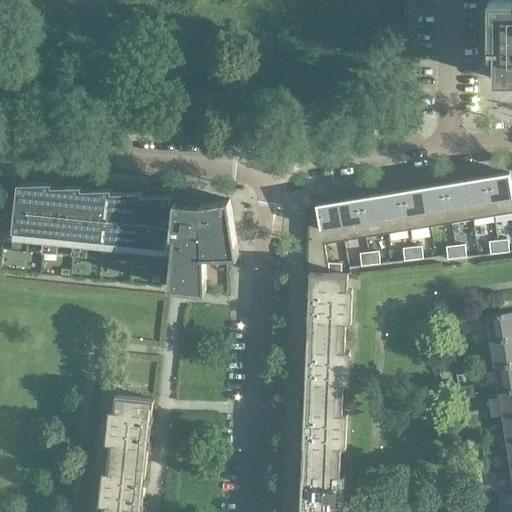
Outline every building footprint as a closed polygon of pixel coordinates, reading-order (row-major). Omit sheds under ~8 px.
[(511,0),(489,0),(489,48),(495,48),(495,79),(511,78),(511,0)] [(511,212),(511,187),(509,172),(487,176),(494,216),(511,212)] [(494,216),(487,176),(466,179),(473,219),(494,216)] [(473,219),(466,179),(445,183),(451,223),(473,219)] [(52,182),(18,183),(13,229),(6,228),(4,246),(163,262),(164,252),(173,253),(169,286),(178,287),(177,290),(206,292),(204,255),(210,254),(210,257),(238,256),(236,242),(229,199),(201,203),(201,201),(171,198),(171,194),(141,195),(141,191),(111,192),(111,188),(81,189),(82,185),(51,186),(52,182)] [(451,223),(445,183),(423,186),(430,226),(451,223)] [(430,226),(423,186),(402,190),(409,230),(430,226)] [(409,230),(402,190),(381,193),(388,233),(409,230)] [(388,233),(381,193),(360,197),(366,237),(388,233)] [(366,237),(360,197),(338,200),(345,240),(366,237)] [(345,240),(338,200),(316,204),(318,220),(307,221),(306,272),(310,272),(310,271),(341,272),(341,263),(327,263),(324,244),(345,240)] [(509,252),(508,239),(498,240),(500,253),(509,252)] [(500,253),(498,240),(488,241),(490,254),(500,253)] [(466,257),(465,244),(455,245),(457,258),(466,257)] [(423,258),(421,245),(412,247),(413,259),(423,258)] [(457,258),(455,245),(446,246),(447,259),(457,258)] [(413,259),(412,247),(402,248),(404,260),(413,259)] [(380,263),(378,250),(369,252),(370,265),(380,263)] [(370,265),(369,252),(359,253),(361,266),(370,265)] [(310,271),(310,272),(308,334),(346,336),(348,273),(347,273),(341,272),(310,271)] [(511,311),(486,317),(490,342),(511,338),(511,311)] [(308,334),(305,396),(343,398),(346,336),(308,334)] [(464,334),(450,336),(452,347),(466,345),(464,334)] [(511,338),(490,342),(494,367),(511,364),(511,338)] [(469,359),(454,361),(456,373),(470,371),(469,359)] [(511,364),(494,367),(498,392),(511,390),(511,364)] [(472,384),(458,387),(461,398),(474,396),(472,384)] [(511,390),(498,392),(502,418),(511,416),(511,390)] [(116,394),(109,457),(148,461),(154,398),(139,396),(116,394)] [(305,396),(303,459),(341,461),(343,398),(305,396)] [(477,410),(463,412),(465,423),(478,421),(477,410)] [(511,416),(502,418),(506,443),(511,442),(511,416)] [(480,435),(467,437),(469,449),(482,447),(480,435)] [(109,457),(103,511),(142,511),(148,461),(109,457)] [(303,459),(300,511),(339,511),(341,461),(303,459)] [(484,460),(471,463),(473,474),(486,471),(484,460)] [(488,484),(475,487),(476,499),(484,498),(491,497),(488,484)] [(511,511),(511,493),(496,495),(498,511),(511,511)] [(484,498),(476,499),(473,499),(473,511),(480,511),(485,511),(484,498)] [(459,511),(459,500),(447,502),(448,511),(459,511)] [(433,511),(433,503),(422,504),(422,511),(433,511)]
